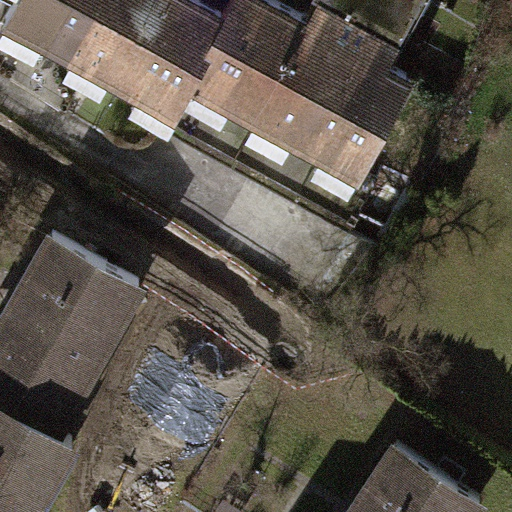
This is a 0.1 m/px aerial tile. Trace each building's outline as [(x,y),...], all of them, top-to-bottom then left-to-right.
[(20,0),(4,31),(171,120),(190,85),(232,7),(218,0),(20,0)] [(235,0),(232,7),(190,85),(359,175),(416,69),(406,64),(310,13),(286,0),(235,0)] [(317,0),(310,13),(406,64),(439,0),(317,0)] [(0,511),(38,511),(154,275),(52,225),(0,331),(0,511)] [(487,511),(397,447),(353,511),(487,511)]
